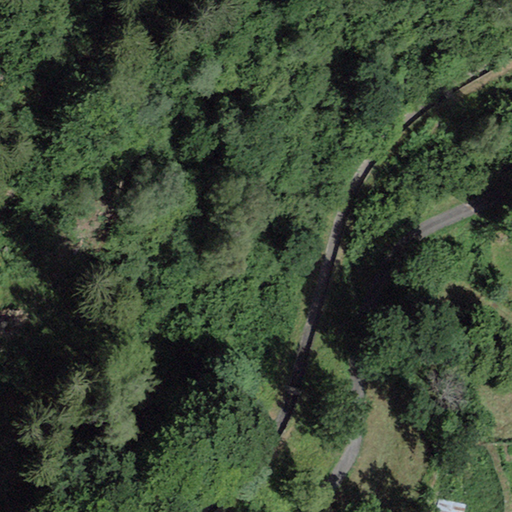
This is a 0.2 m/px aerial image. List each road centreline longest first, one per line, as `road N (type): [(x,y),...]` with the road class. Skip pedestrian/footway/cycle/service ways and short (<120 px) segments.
road 1 (unclassified): [(511,190),(408,239),(370,298),(359,369)]
road 2 (track): [(359,369),(356,431),(304,511)]
